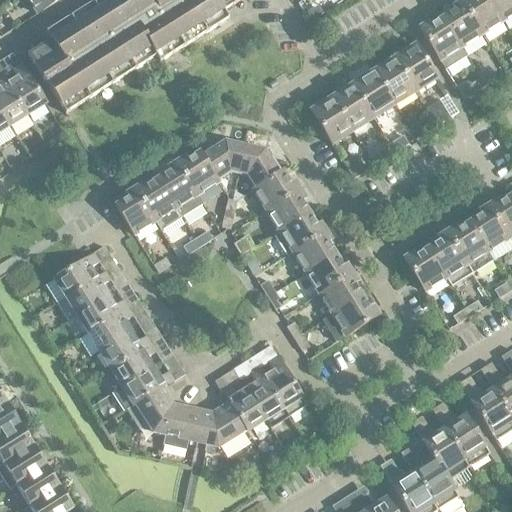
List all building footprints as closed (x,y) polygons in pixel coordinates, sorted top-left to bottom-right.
[(59,25),(45,34),(50,42),(38,49),(27,57),(46,88),(47,87),(65,115),(79,106),(76,101),(84,96),(87,101),(102,92),(99,87),(107,82),(110,86),(124,77),(121,73),(130,67),(132,72),(147,63),(144,58),(152,53),(159,64),(174,55),(171,50),(179,45),(182,50),(196,41),(193,36),(202,31),(204,35),(219,26),(216,22),(224,17),(227,21),(228,20),(223,12),(229,8),(242,0),(108,0),(107,1),(106,0),(98,0),(90,6),(93,10),(85,15),(82,11),(67,20),(70,25),(62,30),(59,25)] [(27,0),(37,16),(61,0),(27,0)] [(503,24),(487,0),(474,0),(471,2),(469,0),(466,0),(462,3),(482,37),(503,24)] [(511,18),(511,0),(487,0),(503,24),(511,18)] [(442,21),(461,50),(482,37),(462,3),(453,9),(455,13),(442,21)] [(316,8),(302,16),(308,24),(321,16),(316,8)] [(427,25),(419,31),(445,72),(466,59),(461,50),(442,21),(430,29),(427,25)] [(394,61),(415,94),(436,81),(415,47),(413,49),(411,47),(402,53),(403,55),(394,61)] [(6,85),(26,117),(45,105),(20,65),(21,64),(14,53),(5,59),(17,78),(7,84),(6,85)] [(373,74),(394,108),(415,94),(394,61),(392,62),(390,60),(381,66),(382,68),(373,74)] [(0,115),(8,128),(26,117),(6,85),(7,84),(0,72),(0,115)] [(485,88),(497,80),(492,72),(480,80),(485,88)] [(352,87),(373,121),(394,108),(373,74),(371,75),(370,73),(360,79),(362,81),(352,87)] [(473,96),(485,88),(480,80),(468,88),(473,96)] [(373,121),(352,87),(350,88),(349,86),(339,92),(341,94),(331,100),(352,134),(373,121)] [(320,107),(310,113),(331,147),(352,134),(331,100),(329,101),(328,99),(318,105),(320,107)] [(426,111),(431,120),(436,128),(450,120),(439,102),(426,111)] [(0,133),(8,128),(0,115),(0,133)] [(424,136),(436,128),(431,120),(418,128),(424,136)] [(395,155),(408,146),(402,138),(389,146),(395,155)] [(238,175),(244,149),(223,144),(200,158),(216,182),(229,174),(238,175)] [(382,162),(395,155),(389,146),(377,154),(382,162)] [(263,153),(244,149),(238,175),(246,177),(255,191),(278,177),(263,153)] [(216,182),(200,158),(198,155),(186,164),(183,159),(175,165),(196,198),(217,185),(216,182)] [(354,181),(366,173),(361,164),(348,173),(354,181)] [(170,174),(157,181),(181,219),(201,207),(196,198),(175,165),(167,170),(170,174)] [(281,174),(278,177),(255,191),(253,193),(266,214),(299,193),(293,184),(289,187),(281,174)] [(181,219),(157,181),(144,190),(142,186),(134,191),(155,224),(160,232),(181,219)] [(134,237),(155,224),(134,191),(125,197),(128,200),(115,208),(134,237)] [(304,201),(299,193),(266,214),(279,234),(308,216),(300,204),(304,201)] [(495,203),(487,208),(508,242),(511,239),(511,201),(510,198),(497,207),(495,203)] [(227,201),(224,216),(234,218),(236,203),(227,201)] [(508,242),(487,208),(478,214),(480,217),(468,225),(487,255),(488,255),(508,242)] [(224,216),(221,230),(231,232),(234,218),(224,216)] [(308,216),(279,234),(292,255),(325,235),(320,227),(316,229),(308,216)] [(493,263),(488,255),(487,255),(468,225),(456,233),(454,229),(446,235),(472,276),(493,263)] [(200,249),(212,241),(208,233),(195,241),(200,249)] [(292,255),(305,276),(334,258),(326,245),(330,243),(325,235),(292,255)] [(426,251),(445,281),(451,290),(472,276),(446,235),(437,240),(439,243),(426,251)] [(241,258),(249,253),(254,250),(246,238),(233,247),(241,258)] [(188,257),(200,249),(195,241),(183,249),(188,257)] [(53,281),(65,299),(97,280),(97,279),(91,270),(109,258),(104,249),(53,281)] [(445,281),(426,251),(414,259),(412,256),(404,261),(425,294),(445,281)] [(249,253),(241,258),(249,271),(257,266),(249,253)] [(305,276),(318,297),(351,276),(346,268),(342,270),(334,258),(305,276)] [(158,276),(171,268),(165,260),(153,268),(158,276)] [(121,276),(115,268),(97,279),(97,280),(65,299),(76,317),(108,297),(102,288),(121,276)] [(351,276),(318,297),(331,318),(361,299),(353,287),(356,285),(351,276)] [(260,288),(267,300),(276,295),(268,283),(260,288)] [(511,293),(506,285),(493,293),(498,301),(511,293)] [(267,300),(272,308),(275,313),(284,307),(276,295),(267,300)] [(87,336),(138,304),(133,296),(115,308),(108,297),(76,317),(76,318),(75,322),(82,333),(86,333),(87,336)] [(368,311),(361,299),(331,318),(332,319),(325,323),(332,335),(332,337),(336,343),(338,344),(378,318),(372,309),(368,311)] [(476,303),(464,311),(469,319),(481,312),(476,303)] [(138,304),(87,336),(99,354),(131,333),(125,324),(143,312),(138,304)] [(457,327),(469,319),(464,311),(452,319),(457,327)] [(293,341),(301,336),(294,324),(286,329),(293,341)] [(99,354),(110,372),(161,340),(156,332),(137,344),(131,333),(99,354)] [(301,354),(303,353),(310,349),(301,336),(293,341),(301,354)] [(110,372),(121,389),(153,369),(147,360),(166,348),(161,340),(110,372)] [(272,373),(263,378),(262,379),(288,420),(307,408),(277,359),(278,359),(271,348),(260,354),(272,373)] [(511,377),(511,353),(511,352),(500,359),(511,378),(511,377)] [(244,390),(264,423),(270,432),(288,420),(262,379),(263,378),(251,360),(243,365),(255,384),(244,390)] [(492,390),(511,421),(511,377),(511,378),(500,385),(497,380),(497,376),(491,365),(480,372),(491,391),(492,390)] [(160,380),(153,369),(121,389),(113,395),(124,413),(125,412),(160,390),(161,391),(172,384),(173,384),(184,377),(178,368),(160,380)] [(251,441),(247,434),(264,423),(244,390),(234,396),(223,378),(213,384),(220,395),(221,394),(228,405),(228,406),(228,405),(251,441)] [(469,378),(458,385),(495,443),(511,432),(511,421),(492,390),(491,391),(479,398),(476,393),(476,389),(469,378)] [(152,436),(164,438),(171,409),(172,407),(171,407),(161,391),(160,390),(125,412),(139,434),(149,436),(151,434),(152,436)] [(228,405),(212,416),(204,447),(217,450),(220,449),(223,454),(228,455),(251,441),(228,405),(228,406),(228,405)] [(468,469),(489,456),(465,417),(452,425),(449,420),(451,419),(443,405),(432,412),(443,431),(468,469)] [(0,409),(0,438),(19,426),(7,406),(0,409)] [(204,415),(172,407),(171,409),(164,438),(162,448),(186,454),(188,444),(204,447),(212,416),(204,415)] [(448,482),(468,469),(443,431),(431,439),(427,434),(428,430),(421,419),(410,426),(422,444),(433,461),(447,483),(448,483),(448,482)] [(0,462),(2,467),(33,448),(19,426),(0,438),(0,462)] [(0,478),(8,491),(15,487),(46,468),(33,448),(2,467),(0,468),(0,478)] [(279,449),(268,457),(271,463),(283,455),(279,449)] [(412,474),(436,511),(439,511),(459,500),(448,483),(447,483),(433,461),(421,469),(419,465),(419,462),(411,449),(400,456),(412,474)] [(46,468),(15,487),(28,508),(59,489),(46,468)] [(412,474),(391,488),(406,511),(436,511),(412,474)] [(69,511),(72,510),(59,489),(28,508),(30,511),(69,511)] [(392,511),(385,500),(366,511),(392,511)]
